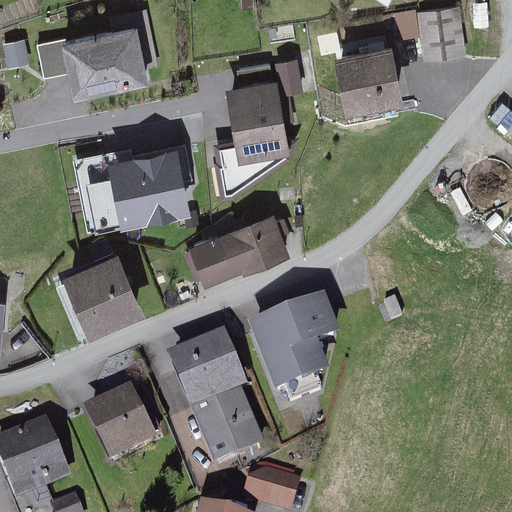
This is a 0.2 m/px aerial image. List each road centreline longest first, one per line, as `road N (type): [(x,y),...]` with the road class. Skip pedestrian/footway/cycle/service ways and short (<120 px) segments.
road 1 (residential): [(0,386),(330,260),(374,232),(511,62)]
road 2 (residential): [(0,143),(217,99)]
